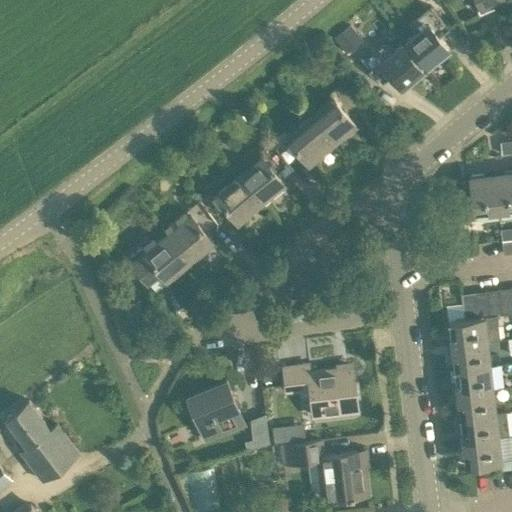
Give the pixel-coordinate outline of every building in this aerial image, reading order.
[(498,0),(474,0),(479,9),(498,0)] [(409,41),(406,43),(422,63),(425,60),(428,63),(448,47),(439,35),(449,27),(430,4),(408,23),(415,31),(407,38),(409,41)] [(350,25),(335,37),(345,50),(360,37),(350,25)] [(477,27),(469,31),(472,38),(481,34),(477,27)] [(419,65),(422,63),(406,43),(403,45),(401,42),(393,49),(386,41),(364,59),(382,81),(392,73),(401,85),(422,68),(419,65)] [(332,97),(311,114),(333,142),(355,124),(347,114),(359,103),(342,82),(328,93),(332,97)] [(333,142),(311,114),(287,133),(284,130),(272,139),(290,161),(301,152),(309,162),(333,142)] [(290,161),(272,139),(257,151),(261,155),(240,172),(263,200),(284,182),(276,172),(290,161)] [(511,143),(511,140),(501,141),(502,152),(511,151),(511,143)] [(511,168),(493,171),(498,208),(511,206),(511,168)] [(474,211),(498,208),(493,171),(469,174),(471,193),(459,194),(462,219),(475,218),(474,211)] [(263,200),(240,172),(216,192),(213,188),(201,198),(218,220),(230,210),(238,220),(263,200)] [(218,220),(201,198),(186,210),(190,214),(169,231),(191,259),(213,241),(205,231),(218,220)] [(191,259),(169,231),(142,253),(139,249),(129,258),(154,289),(191,259)] [(503,253),(511,252),(511,239),(501,240),(503,253)] [(497,288),(500,313),(511,311),(511,307),(510,286),(497,288)] [(497,288),(485,289),(488,314),(496,314),(500,313),(497,288)] [(485,289),(473,291),(476,316),(488,314),(485,289)] [(460,292),(463,317),(476,316),(473,291),(460,292)] [(139,299),(123,304),(132,333),(148,327),(139,299)] [(447,319),(450,344),(487,339),(499,338),(496,314),(488,314),(476,316),(463,317),(447,319)] [(450,344),(452,368),(490,363),(487,339),(450,344)] [(311,387),(315,415),(359,409),(353,365),(310,371),(309,363),(284,366),(288,390),(311,387)] [(452,368),(455,391),(493,387),(490,363),(452,368)] [(187,396),(205,439),(244,423),(226,380),(187,396)] [(455,391),(458,415),(495,411),(493,387),(455,391)] [(20,450),(42,480),(79,452),(57,423),(50,428),(28,399),(5,417),(27,445),(20,450)] [(458,415),(460,439),(498,435),(506,434),(503,410),(495,411),(458,415)] [(253,438),(244,440),(247,448),(269,442),(265,412),(250,418),(253,438)] [(274,441),(290,439),(288,424),(272,426),(274,441)] [(501,459),(498,435),(460,439),(463,464),(501,459)] [(324,454),(322,438),(284,443),(286,463),(319,459),(324,498),(368,493),(364,461),(363,461),(361,449),(324,454)] [(212,462),(186,467),(193,508),(220,503),(212,462)] [(0,487),(11,479),(0,463),(0,487)]
